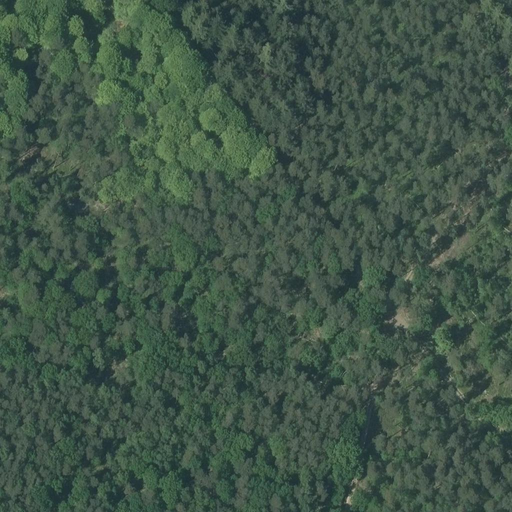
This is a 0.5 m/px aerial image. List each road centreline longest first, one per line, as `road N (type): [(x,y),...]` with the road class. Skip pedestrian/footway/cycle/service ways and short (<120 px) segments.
road 1 (track): [(0,209),(289,194)]
road 2 (track): [(390,312),(511,105)]
road 3 (track): [(343,511),(390,312)]
road 4 (track): [(390,312),(511,456)]
road 5 (track): [(289,194),(390,312)]
